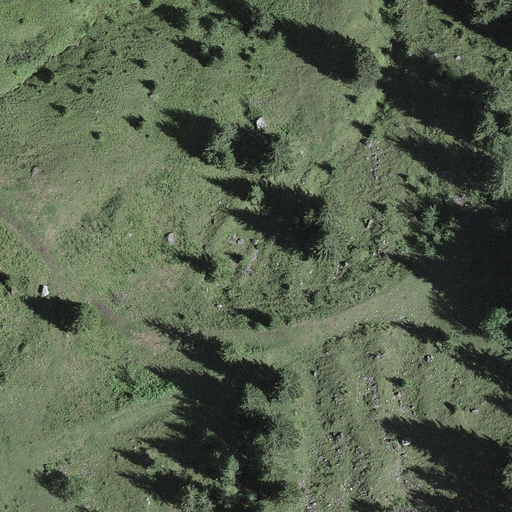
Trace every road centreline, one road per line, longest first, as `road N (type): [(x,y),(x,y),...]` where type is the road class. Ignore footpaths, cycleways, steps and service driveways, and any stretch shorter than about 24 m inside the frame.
road 1 (track): [(0,216),(115,320),(149,335),(260,339),(336,322),(397,296),(501,218),(511,200)]
road 2 (track): [(310,328),(279,350),(35,454),(23,476),(38,511)]
road 3 (track): [(397,296),(511,357)]
